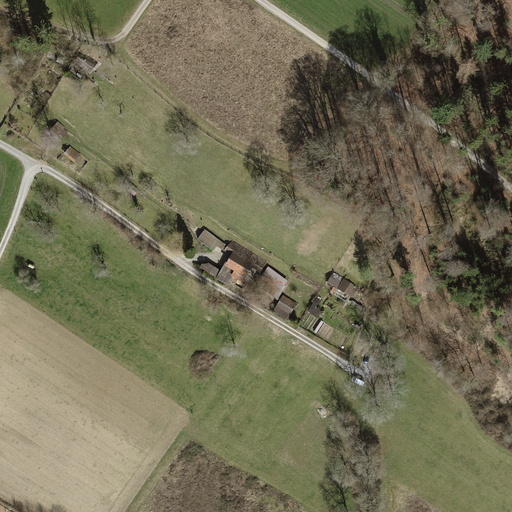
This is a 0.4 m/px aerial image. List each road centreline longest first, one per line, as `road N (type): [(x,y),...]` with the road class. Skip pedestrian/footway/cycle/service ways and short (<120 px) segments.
road 1 (track): [(0,142),(360,373)]
road 2 (track): [(511,190),(418,111),(259,0)]
road 3 (track): [(112,41),(119,56),(217,136),(351,205)]
road 4 (track): [(296,174),(423,31),(431,0)]
road 5 (track): [(147,0),(112,41),(0,11)]
